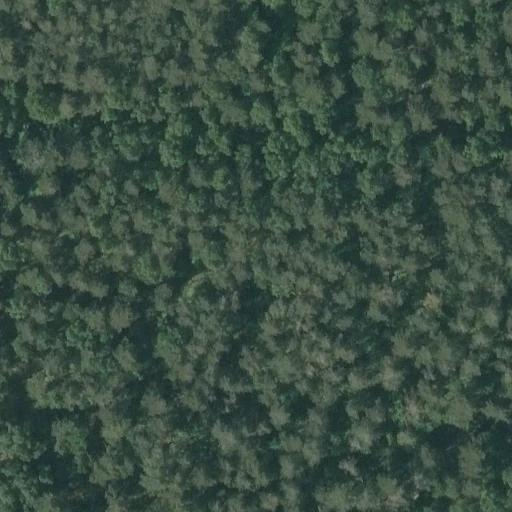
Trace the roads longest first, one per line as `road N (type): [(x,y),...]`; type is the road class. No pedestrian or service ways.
road 1 (track): [(0,151),(29,122),(176,109),(245,0)]
road 2 (track): [(511,382),(400,511)]
